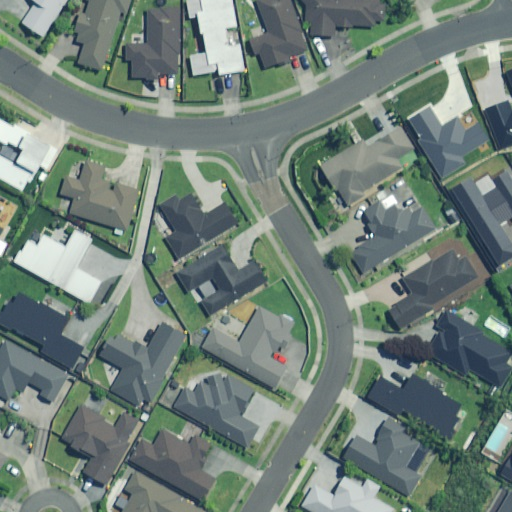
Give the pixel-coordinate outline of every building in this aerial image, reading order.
[(32,0),(37,3),(23,23),(44,37),(68,0),(32,0)] [(131,0),(88,0),(88,2),(90,3),(86,15),(82,13),(76,32),(80,33),(78,42),(86,44),(79,64),(102,71),(121,11),(127,13),(131,0)] [(237,27),(233,0),(189,0),(187,0),(190,19),(200,17),(202,34),(205,34),(208,53),(191,56),(194,76),(220,72),(221,75),(245,72),(241,45),(229,47),(226,29),(237,27)] [(308,52),(290,0),(259,0),(258,0),(270,35),(252,40),(257,54),(260,53),(265,69),(290,61),(289,58),(308,52)] [(307,23),(311,24),(310,35),(335,36),(336,28),(355,28),(355,27),(376,27),(377,22),(385,23),(386,0),(302,0),(308,5),(307,23)] [(179,76),(181,12),(150,11),(149,46),(128,45),(128,61),(133,61),(132,78),(159,79),(159,75),(179,76)] [(485,109),(501,149),(511,144),(511,68),(507,71),(511,83),(511,109),(508,100),(485,109)] [(438,171),(489,140),(478,122),(465,130),(457,117),(442,126),(430,106),(410,118),(422,138),(418,140),(438,171)] [(31,183),(36,175),(38,176),(43,167),(48,170),(58,151),(16,127),(15,128),(0,119),(0,140),(8,145),(9,142),(26,151),(18,166),(0,155),(0,178),(23,191),(28,182),(31,183)] [(414,150),(401,128),(379,141),(376,136),(365,143),(364,141),(322,166),(339,194),(330,199),(338,213),(365,196),(363,193),(403,169),(397,160),(414,150)] [(107,168),(87,162),(81,182),(67,178),(61,195),(76,200),(71,214),(127,231),(138,191),(103,181),(107,168)] [(511,178),(507,170),(491,180),(488,175),(475,184),(471,177),(453,188),(500,264),(511,257),(511,242),(500,224),(511,216),(511,178)] [(204,216),(192,195),(180,202),(177,197),(162,206),(178,233),(167,239),(179,259),(238,225),(226,204),(204,216)] [(386,212),(380,202),(363,213),(378,237),(352,254),(365,275),(435,230),(422,209),(412,215),(408,209),(401,214),(396,206),(386,212)] [(39,245),(29,239),(16,263),(90,304),(102,282),(78,268),(93,240),(77,231),(67,248),(44,235),(39,245)] [(239,272),(224,246),(178,273),(190,294),(215,279),(222,291),(202,302),(211,317),(269,283),(257,261),(239,272)] [(459,263),(452,250),(404,279),(414,295),(389,310),(401,330),(434,310),(432,307),(478,279),(465,259),(459,263)] [(40,306),(16,293),(0,323),(45,346),(42,352),(73,369),(84,348),(61,336),(70,320),(41,304),(40,306)] [(459,300),(453,308),(465,317),(471,310),(459,300)] [(285,349),(293,334),(291,333),(295,325),(261,306),(240,343),(214,329),(204,348),(276,389),(288,367),(273,359),(270,357),(274,353),(279,354),(282,347),(285,349)] [(511,355),(472,328),(449,312),(438,327),(443,331),(428,353),(466,378),(471,370),(499,389),(511,369),(506,365),(511,355)] [(187,336),(163,324),(149,351),(114,333),(101,358),(124,370),(112,392),(140,407),(144,400),(152,404),(187,336)] [(69,376),(6,343),(0,354),(0,399),(9,404),(16,391),(24,395),(29,384),(44,392),(42,397),(54,403),(69,376)] [(208,377),(211,382),(208,386),(202,383),(195,394),(187,389),(176,408),(248,450),(260,428),(241,417),(255,392),(229,377),(225,384),(222,374),(208,377)] [(462,407),(414,376),(404,391),(383,378),(369,398),(399,417),(404,411),(448,439),(460,421),(455,418),(462,407)] [(106,423),(108,420),(82,406),(63,443),(91,458),(83,473),(108,486),(129,446),(127,445),(139,421),(124,413),(118,425),(116,428),(106,423)] [(405,429),(388,418),(372,444),(357,436),(344,458),(409,497),(421,478),(404,468),(419,443),(403,433),(405,429)] [(186,443),(164,431),(154,447),(143,441),(132,461),(204,501),(216,480),(200,471),(206,460),(204,459),(211,446),(191,435),(186,443)] [(511,458),(502,474),(511,480),(511,458)] [(203,511),(137,471),(126,490),(134,495),(123,511),(203,511)] [(335,497),(311,483),(298,504),(311,511),(392,511),(394,510),(374,498),(380,488),(368,480),(363,489),(345,479),(335,497)] [(511,511),(511,490),(511,491),(498,511),(511,511)]
